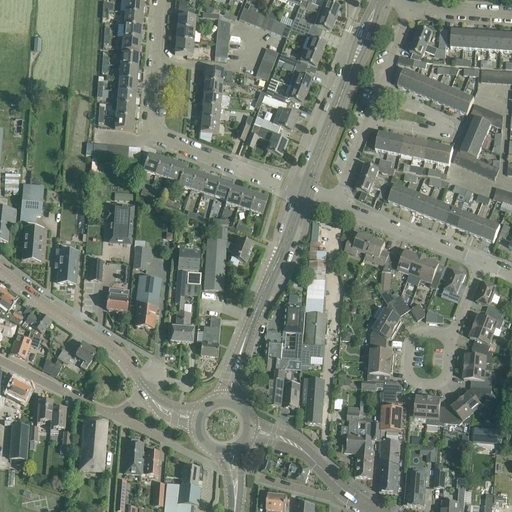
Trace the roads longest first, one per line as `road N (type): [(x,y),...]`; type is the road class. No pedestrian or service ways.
road 1 (residential): [(303,191),(153,129),(159,0)]
road 2 (secondary): [(225,401),(303,191)]
road 3 (secondary): [(303,191),(376,0)]
road 4 (secondary): [(145,391),(118,352),(0,269)]
road 5 (unclassified): [(481,261),(334,203)]
road 6 (residential): [(367,117),(446,129),(377,93)]
road 7 (residential): [(447,337),(442,380),(420,383),(408,367),(410,344),(413,336),(435,333)]
road 8 (residential): [(123,411),(111,413),(0,359)]
road 9 (tertiary): [(348,494),(299,447),(249,430)]
